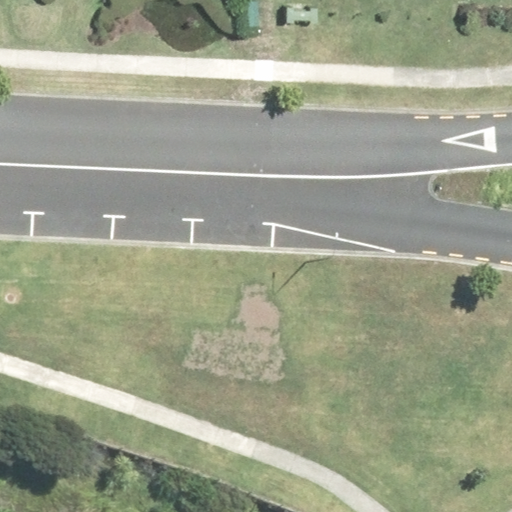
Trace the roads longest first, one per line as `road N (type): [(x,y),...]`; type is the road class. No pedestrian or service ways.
road 1 (residential): [(347,180),(0,163)]
road 2 (residential): [(511,235),(431,222),(347,180)]
road 3 (residential): [(347,180),(437,141),(511,138)]
